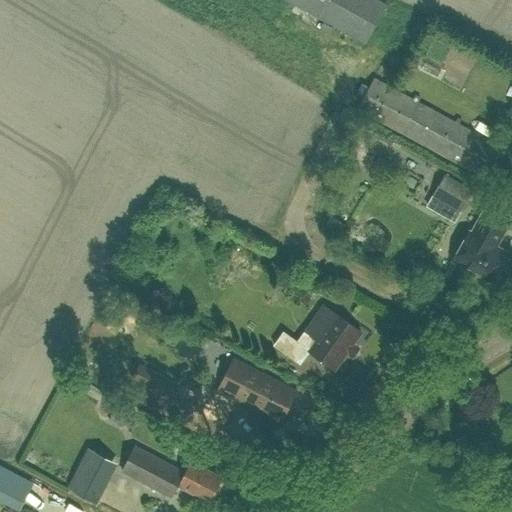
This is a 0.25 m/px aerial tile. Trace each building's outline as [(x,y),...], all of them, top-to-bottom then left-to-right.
[(387,6),(375,0),(286,0),(366,44),(387,6)] [(502,147),(374,78),(358,109),(485,178),(502,147)] [(439,199),(469,210),(477,187),(447,177),(439,199)] [(510,221),(486,208),(472,233),(470,231),(454,260),(492,282),(508,253),(494,245),(499,235),(502,237),(510,221)] [(236,255),(223,279),(235,285),(241,273),(255,281),(261,269),(236,255)] [(361,332),(336,314),(317,340),(305,332),(297,342),(284,332),(275,345),(301,364),(310,351),(334,368),(361,332)] [(295,391),(233,360),(217,392),(279,423),(295,391)] [(176,384),(139,364),(131,379),(168,398),(176,384)] [(184,473),(135,447),(122,472),(172,498),(178,486),(209,503),(222,478),(190,461),(184,473)] [(117,464),(88,448),(67,488),(96,503),(117,464)] [(0,463),(0,499),(18,509),(32,481),(0,463)]
